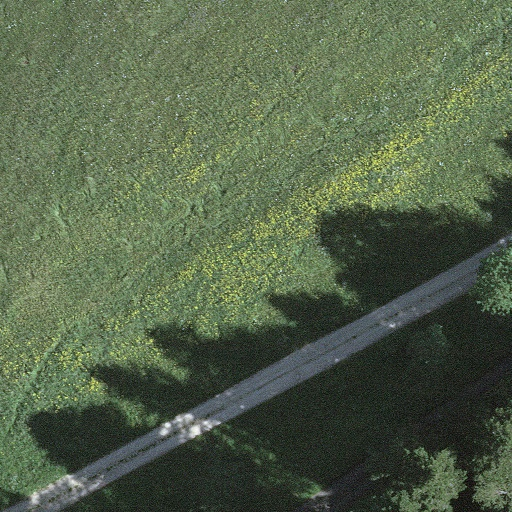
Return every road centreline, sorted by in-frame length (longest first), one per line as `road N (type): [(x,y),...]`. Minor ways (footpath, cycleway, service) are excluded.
road 1 (track): [(511,255),(0,505)]
road 2 (unclassified): [(511,368),(314,511)]
